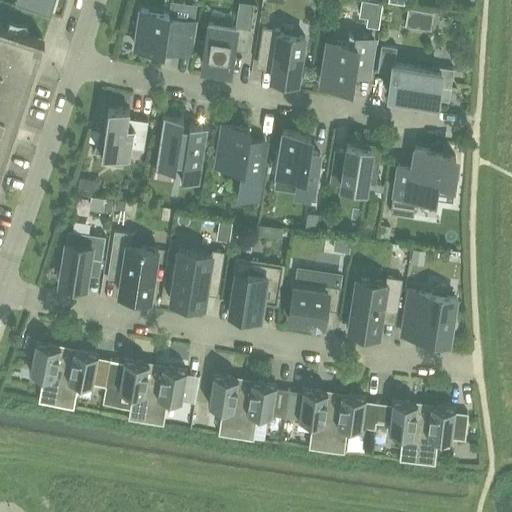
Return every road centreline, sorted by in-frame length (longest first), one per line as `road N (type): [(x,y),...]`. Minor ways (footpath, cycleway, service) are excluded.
road 1 (residential): [(478,368),(0,293)]
road 2 (residential): [(478,123),(77,68)]
road 3 (residential): [(0,286),(77,68)]
